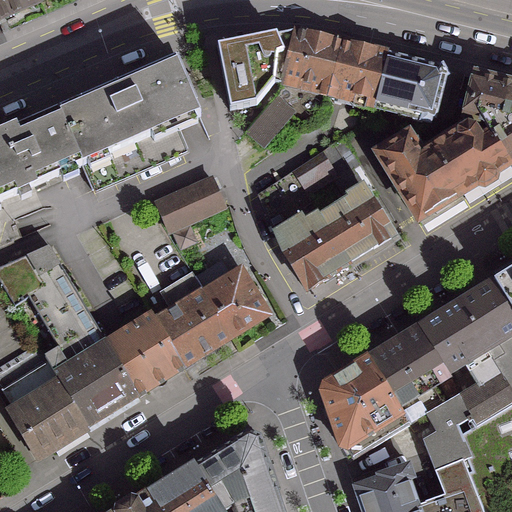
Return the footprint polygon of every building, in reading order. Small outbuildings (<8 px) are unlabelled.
[(0,0),(0,18),(3,18),(43,0),(0,0)] [(293,33),(215,48),(228,112),(254,107),(272,84),(279,85),(293,33)] [(339,45),(293,33),(279,85),(276,97),(274,99),(290,113),(287,117),(301,131),(321,117),(325,99),(339,45)] [(373,104),(386,57),(339,45),(325,99),(332,101),(334,94),(373,104)] [(433,120),(443,80),(437,69),(386,57),(373,104),(413,114),(411,122),(420,124),(420,123),(428,125),(429,119),(433,120)] [(101,94),(8,134),(0,137),(0,201),(80,167),(90,191),(184,150),(174,127),(198,117),(174,63),(101,94)] [(473,130),(466,128),(423,155),(415,142),(411,145),(406,137),(375,157),(396,190),(417,223),(469,191),(477,186),(482,185),(490,179),(493,176),(511,164),(511,86),(509,86),(509,87),(474,79),(463,122),(482,126),(486,133),(478,138),(473,130)] [(287,117),(271,103),(244,134),(260,148),(287,117)] [(350,204),(321,222),(348,265),(371,251),(372,251),(392,239),(364,195),(363,196),(361,191),(362,190),(349,170),(357,165),(342,140),(290,173),(305,197),(332,181),(344,200),(346,199),(350,204)] [(308,290),(348,265),(321,222),(306,231),(295,213),(310,204),(305,197),(290,173),(255,196),(277,248),(305,293),(308,290)] [(222,210),(209,181),(155,206),(167,234),(185,226),(222,210)] [(193,243),(186,229),(173,236),(179,249),(193,243)] [(86,428),(136,398),(104,345),(104,344),(47,248),(0,268),(0,287),(13,308),(26,300),(56,350),(44,358),(86,428)] [(145,392),(193,362),(266,317),(252,295),(239,272),(226,280),(217,265),(194,279),(191,275),(158,296),(168,312),(154,321),(150,315),(104,344),(104,345),(136,398),(145,392)] [(511,511),(511,271),(492,284),(511,317),(511,406),(475,428),(474,429),(460,438),(459,439),(467,460),(461,462),(480,511),(511,511)] [(382,442),(426,415),(441,407),(429,387),(463,366),(476,389),(460,398),(458,399),(469,418),(468,419),(470,422),(474,429),(475,428),(511,406),(511,317),(492,284),(423,326),(418,328),(419,329),(415,332),(398,341),(398,340),(380,351),(380,352),(363,362),(323,386),(320,394),(339,448),(345,450),(376,432),(382,442)] [(0,390),(0,391),(12,412),(8,415),(35,460),(86,428),(44,358),(43,358),(45,362),(0,390)] [(461,462),(467,460),(459,439),(460,438),(456,427),(466,421),(468,424),(470,422),(468,419),(469,418),(458,399),(460,398),(459,396),(441,407),(426,415),(439,436),(423,445),(425,451),(433,473),(434,473),(461,462)] [(193,467),(220,511),(244,511),(278,500),(262,456),(263,456),(257,439),(245,435),(230,444),(230,445),(193,467)] [(480,511),(461,462),(434,473),(433,473),(443,498),(416,508),(406,482),(411,480),(406,466),(385,474),(376,477),(377,479),(352,488),(360,511),(480,511)] [(220,511),(193,467),(147,496),(156,511),(220,511)] [(156,511),(147,496),(135,504),(134,503),(129,501),(115,510),(114,511),(156,511)] [(281,511),(278,500),(244,511),(281,511)]
